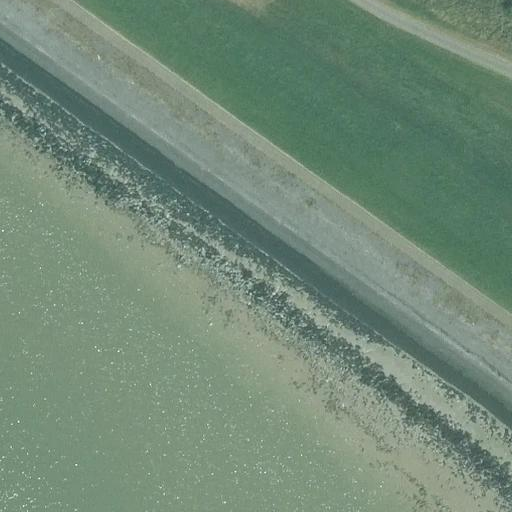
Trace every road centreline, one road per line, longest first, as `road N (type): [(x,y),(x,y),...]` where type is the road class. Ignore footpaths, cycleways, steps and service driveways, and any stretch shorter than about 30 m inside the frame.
road 1 (trunk): [(282,0),(349,224),(419,511)]
road 2 (trunk): [(494,511),(360,0)]
road 3 (unclassified): [(511,68),(370,0)]
